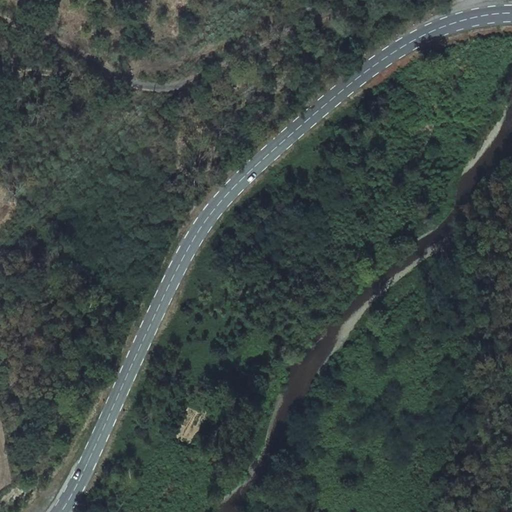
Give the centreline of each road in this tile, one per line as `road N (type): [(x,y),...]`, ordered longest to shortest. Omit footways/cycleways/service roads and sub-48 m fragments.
road 1 (primary): [(511,13),(469,17),(389,54),(228,190),(175,270),(60,511)]
road 2 (track): [(369,0),(160,87),(134,85),(0,17)]
